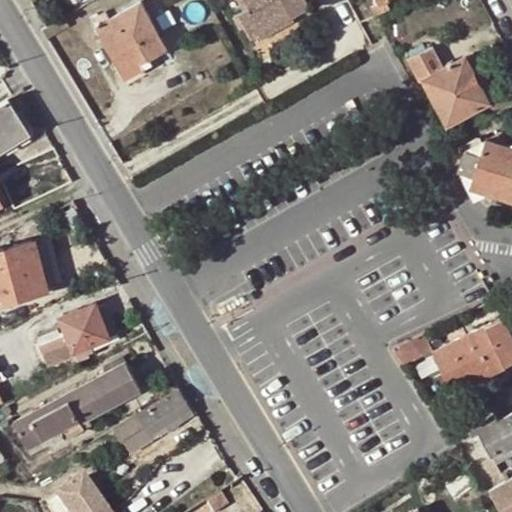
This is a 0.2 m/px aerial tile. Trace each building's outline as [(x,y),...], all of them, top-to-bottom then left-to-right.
[(151,59),(169,48),(142,0),(98,24),(126,78),(153,64),(151,59)] [(235,0),(241,12),(249,9),(244,0),(235,0)] [(244,0),(249,9),(241,12),(237,15),(236,19),(241,29),(246,27),(253,38),(261,34),(290,18),(292,20),(309,11),(303,0),(244,0)] [(379,0),(381,2),(372,7),(376,16),(391,8),(386,0),(379,0)] [(293,24),(292,20),(290,18),(261,34),(264,40),(293,24)] [(425,79),(445,67),(433,46),(409,60),(421,83),(425,80),(425,79)] [(475,53),(445,67),(425,79),(425,80),(449,123),(497,97),(475,53)] [(28,131),(8,97),(0,102),(0,148),(23,134),(28,131)] [(474,200),(476,199),(491,193),(511,199),(511,146),(507,145),(501,133),(452,157),(474,200)] [(23,134),(0,148),(0,155),(1,157),(27,141),(23,134)] [(34,239),(46,288),(58,285),(45,236),(34,239)] [(12,297),(46,288),(34,239),(0,247),(0,311),(14,305),(12,297)] [(89,351),(120,337),(106,302),(96,306),(95,303),(60,316),(62,321),(36,332),(47,360),(73,348),(77,358),(90,353),(89,351)] [(511,337),(502,317),(433,350),(444,374),(470,361),(477,378),(511,361),(511,337)] [(433,350),(424,332),(392,347),(403,364),(433,350)] [(109,368),(130,357),(128,352),(107,364),(109,368)] [(145,383),(130,357),(109,368),(18,418),(35,448),(49,440),(59,438),(94,420),(90,413),(145,383)] [(470,361),(444,374),(452,390),(477,378),(470,361)] [(511,384),(502,389),(510,406),(511,404),(511,384)] [(195,411),(179,386),(138,411),(154,437),(195,411)] [(130,452),(154,437),(138,411),(115,427),(130,452)] [(511,444),(511,411),(497,420),(494,414),(468,428),(473,436),(478,433),(490,456),(511,445),(511,444)] [(484,460),(470,469),(479,482),(485,492),(490,488),(499,483),(484,460)] [(479,482),(470,469),(448,484),(456,497),(479,482)] [(108,511),(86,475),(57,492),(68,511),(108,511)] [(511,511),(511,477),(499,483),(490,488),(503,511),(511,511)] [(47,498),(55,511),(68,511),(57,492),(47,498)] [(215,511),(227,504),(219,492),(205,501),(211,511),(215,511)]
